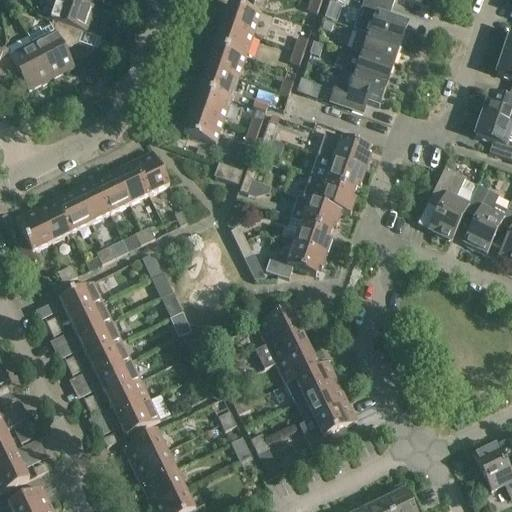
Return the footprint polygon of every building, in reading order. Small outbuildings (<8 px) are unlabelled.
[(51,25),(55,26),(55,25),(81,34),(81,35),(82,35),(85,36),(97,0),(45,0),(45,3),(52,5),(46,23),(51,25)] [(384,20),(387,9),(369,3),(370,2),(365,0),(354,33),(357,34),(369,38),(400,48),(407,28),(384,20)] [(395,1),(419,9),(421,0),(370,0),(370,2),(369,3),(387,9),(392,11),(395,1)] [(322,6),(311,2),(307,13),(318,17),(322,6)] [(228,7),(220,29),(252,40),(260,18),(228,7)] [(330,38),(334,28),(324,24),(320,34),(330,38)] [(44,41),(32,47),(51,83),(73,72),(64,53),(78,45),(82,35),(81,35),(81,34),(55,25),(55,26),(51,25),(50,29),(41,33),(44,41)] [(245,62),(252,40),(220,29),(213,51),(245,62)] [(400,48),(369,38),(357,34),(351,54),(362,58),(393,69),(400,48)] [(511,37),(510,37),(503,57),(511,59),(511,37)] [(304,57),(309,43),(298,40),(293,54),(304,57)] [(3,50),(2,55),(0,59),(0,82),(4,84),(18,77),(27,96),(51,83),(32,47),(10,59),(7,51),(3,50)] [(322,50),(314,47),(313,47),(309,57),(310,57),(319,60),(322,50)] [(213,51),(205,73),(237,83),(245,62),(213,51)] [(293,54),(288,66),(299,70),(304,57),(293,54)] [(344,75),(355,79),(386,89),(393,69),(362,58),(351,54),(344,75)] [(511,84),(511,89),(510,94),(511,94),(511,59),(503,57),(495,79),(511,84)] [(205,73),(198,94),(230,105),(237,83),(205,73)] [(378,111),(386,89),(355,79),(344,75),(340,74),(329,106),(351,113),(354,103),(378,111)] [(284,83),(279,96),(288,99),(294,86),(284,83)] [(198,94),(190,116),(222,127),(230,105),(198,94)] [(511,94),(510,94),(506,105),(489,99),(482,119),(511,129),(511,94)] [(255,103),(252,111),(266,116),(269,107),(255,103)] [(183,138),(215,149),(222,127),(190,116),(183,138)] [(511,129),(482,119),(474,141),(492,147),(489,156),(511,163),(511,129)] [(253,121),(248,136),(257,139),(263,125),(253,121)] [(272,143),(277,128),(269,124),(263,140),(272,143)] [(244,146),(254,150),(257,139),(248,136),(244,146)] [(325,137),(317,159),(323,161),(332,164),(365,175),(370,161),(366,160),(369,152),(340,142),(330,139),(325,137)] [(259,153),(268,156),(272,143),(263,140),(259,153)] [(152,157),(131,167),(148,201),(168,191),(152,157)] [(310,180),(325,186),(354,195),(356,190),(359,191),(365,175),(332,164),(323,161),(317,159),(310,180)] [(215,180),(238,188),(243,175),(219,166),(215,180)] [(148,201),(131,167),(112,176),(128,210),(148,201)] [(250,167),(244,183),(253,186),(259,170),(250,167)] [(451,245),(465,214),(474,197),(462,191),(467,181),(446,170),(428,206),(438,211),(427,234),(451,245)] [(128,210),(112,176),(92,186),(109,219),(128,210)] [(302,202),(309,204),(317,207),(317,208),(340,216),(340,217),(349,220),(355,204),(351,203),(354,195),(325,186),(310,180),(302,202)] [(253,186),(244,183),(240,195),(249,198),(253,186)] [(73,195),(89,229),(109,219),(92,186),(73,195)] [(501,227),(504,221),(507,213),(495,207),(499,200),(478,189),(474,197),(465,214),(475,220),(463,246),(486,258),(501,227)] [(53,205),(70,238),(89,229),(73,195),(53,205)] [(290,222),(301,226),(330,236),(332,230),(335,231),(340,217),(340,216),(317,208),(317,207),(309,204),(302,202),(297,201),(290,222)] [(511,204),(507,213),(504,221),(501,227),(511,232),(498,259),(511,265),(511,204)] [(34,214),(51,248),(70,238),(53,205),(34,214)] [(51,248),(34,214),(14,224),(24,244),(15,249),(25,271),(37,265),(33,257),(51,248)] [(175,218),(181,230),(188,226),(182,215),(175,218)] [(301,226),(294,247),(326,258),(331,244),(327,243),(330,236),(301,226)] [(141,236),(146,247),(155,243),(149,231),(141,236)] [(232,235),(238,249),(246,245),(239,231),(232,235)] [(146,247),(141,236),(135,238),(140,250),(146,247)] [(238,249),(245,261),(253,257),(246,245),(238,249)] [(320,274),(326,258),(294,247),(287,267),(270,262),(266,275),(290,282),(292,273),(315,280),(317,273),(320,274)] [(111,250),(102,254),(108,266),(116,262),(111,250)] [(108,266),(102,254),(96,257),(102,269),(108,266)] [(154,257),(142,263),(146,270),(157,264),(154,257)] [(69,285),(78,280),(72,269),(63,273),(69,285)] [(63,273),(58,275),(64,287),(69,285),(63,273)] [(164,277),(152,283),(156,291),(167,285),(164,277)] [(58,304),(68,324),(101,308),(92,288),(58,304)] [(166,311),(177,305),(173,297),(162,302),(166,311)] [(101,308),(68,324),(77,344),(111,327),(101,308)] [(265,350),(298,333),(289,313),(255,330),(265,350)] [(171,320),(170,321),(173,329),(185,323),(182,315),(171,320)] [(47,325),(50,332),(61,326),(58,320),(47,325)] [(61,326),(50,332),(53,339),(65,333),(61,326)] [(77,344),(87,363),(120,347),(111,327),(77,344)] [(274,369),(308,353),(298,333),(265,350),(254,355),(263,375),(274,369)] [(187,350),(191,358),(200,354),(199,352),(196,346),(187,350)] [(120,347),(87,363),(96,383),(130,366),(120,347)] [(317,371),(308,353),(274,369),(284,390),(286,389),(294,385),(293,384),(317,372),(317,371)] [(69,371),(80,365),(77,358),(65,364),(69,371)] [(213,366),(216,373),(228,367),(224,360),(213,366)] [(84,372),(80,365),(69,371),(73,378),(84,372)] [(96,383),(106,402),(139,386),(130,366),(96,383)] [(293,384),(294,385),(286,389),(295,407),(337,387),(327,366),(317,371),(317,372),(293,384)] [(228,367),(216,373),(220,380),(231,374),(228,367)] [(210,399),(219,395),(210,376),(201,380),(210,399)] [(139,386),(106,402),(115,422),(149,405),(139,386)] [(304,427),(312,423),(346,406),(337,387),(295,407),(304,427)] [(0,391),(0,400),(11,396),(7,388),(0,391)] [(0,400),(0,402),(2,408),(14,402),(11,396),(0,400)] [(84,403),(88,410),(99,404),(96,397),(84,403)] [(247,407),(243,399),(232,405),(235,412),(247,407)] [(99,404),(88,410),(91,417),(103,411),(99,404)] [(125,442),(159,425),(149,405),(115,422),(125,442)] [(304,427),(298,430),(308,450),(313,461),(349,443),(344,432),(346,431),(356,426),(346,406),(312,423),(304,427)] [(235,412),(238,419),(250,413),(247,407),(235,412)] [(218,421),(222,428),(233,423),(230,415),(218,421)] [(233,423),(222,428),(225,436),(237,430),(233,423)] [(0,448),(8,445),(0,427),(0,448)] [(26,427),(25,427),(16,432),(15,432),(18,440),(30,434),(26,427)] [(30,434),(18,440),(22,446),(33,441),(30,434)] [(103,442),(107,449),(119,444),(115,436),(103,442)] [(131,473),(165,456),(155,436),(121,452),(131,473)] [(250,443),(254,451),(266,445),(262,438),(250,443)] [(231,447),(240,468),(252,462),(242,441),(231,447)] [(0,472),(18,464),(8,445),(0,448),(0,472)] [(266,445),(254,451),(257,458),(269,453),(266,445)] [(490,496),(504,489),(511,504),(511,503),(511,470),(508,473),(496,449),(472,460),(490,496)] [(131,473),(141,492),(174,476),(165,456),(131,473)] [(252,462),(240,468),(243,474),(256,468),(252,462)] [(18,464),(0,472),(0,498),(28,485),(18,464)] [(45,466),(34,472),(37,479),(49,473),(45,466)] [(174,476),(141,492),(150,511),(184,495),(174,476)] [(394,500),(383,505),(385,511),(411,511),(400,489),(391,494),(394,500)] [(50,511),(40,492),(7,508),(8,511),(50,511)] [(192,511),(184,495),(150,511),(205,511),(204,510),(198,511),(192,511)]
